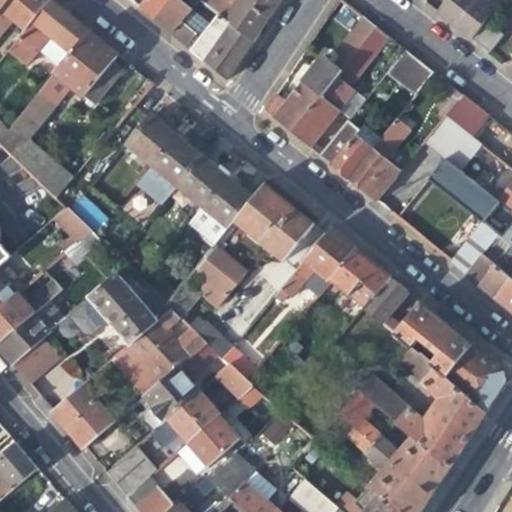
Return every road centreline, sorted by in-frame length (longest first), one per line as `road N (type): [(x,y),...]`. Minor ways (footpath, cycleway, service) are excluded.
road 1 (residential): [(228,115),(511,347)]
road 2 (residential): [(87,0),(228,115)]
road 3 (residential): [(511,98),(382,0)]
road 4 (residential): [(103,511),(0,392)]
road 5 (residential): [(228,115),(309,0)]
